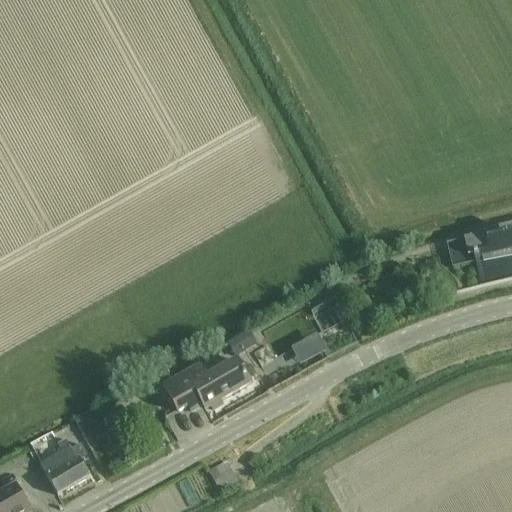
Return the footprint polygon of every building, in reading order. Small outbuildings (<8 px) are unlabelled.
[(470,242),(448,248),(453,271),(476,266),(480,283),(511,274),(511,238),(500,242),(488,245),(487,238),(470,242)] [(245,354),(254,348),(247,337),(238,342),(245,354)] [(174,417),(188,409),(191,414),(203,408),(205,412),(250,386),(240,369),(238,364),(208,381),(200,369),(160,392),(174,417)] [(116,408),(100,413),(105,432),(122,427),(116,408)] [(95,413),(78,422),(84,434),(101,426),(95,413)] [(61,455),(40,467),(41,468),(42,468),(48,479),(46,480),(47,481),(48,480),(57,496),(56,497),(57,498),(59,496),(89,479),(80,463),(88,459),(81,447),(71,453),(65,443),(57,447),(61,455)] [(258,456),(249,467),(257,474),(266,464),(258,456)] [(209,474),(220,494),(238,484),(226,464),(209,474)] [(0,496),(0,511),(29,511),(16,488),(0,496)]
